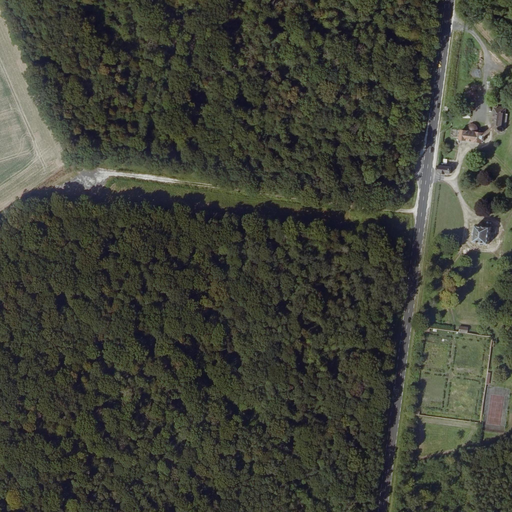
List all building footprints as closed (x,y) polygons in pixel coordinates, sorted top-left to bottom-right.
[(506,112),(506,107),(497,107),(495,125),(498,125),(498,127),(498,131),(501,133),(502,134),(504,133),(505,132),(506,129),(505,129),(506,112)] [(475,124),(473,124),(471,125),(469,127),(469,130),(463,129),(462,138),(462,141),(483,142),(483,141),(485,141),(486,136),(484,135),(484,133),(484,131),(480,131),(480,128),(479,126),(478,125),(475,124)] [(498,125),(495,125),(490,129),(484,133),(484,135),(486,136),(491,133),(498,127),(498,125)] [(452,174),(453,168),(440,167),(439,172),(442,173),(441,174),(448,175),(448,174),(452,174)] [(491,245),(493,229),(480,226),(478,243),(491,245)]
